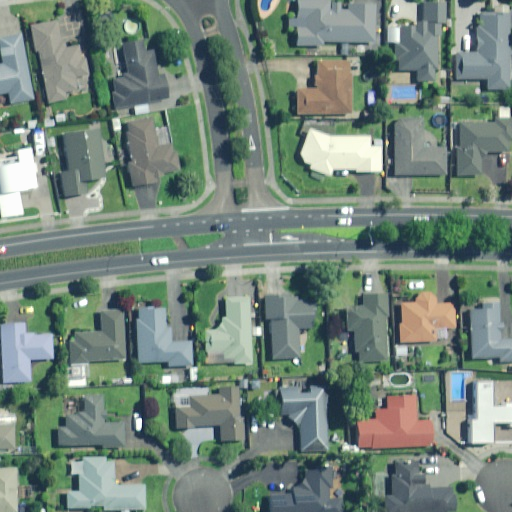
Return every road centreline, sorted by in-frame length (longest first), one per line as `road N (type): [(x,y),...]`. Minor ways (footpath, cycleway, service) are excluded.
road 1 (secondary): [(248,225),(511,218)]
road 2 (secondary): [(511,247),(250,250)]
road 3 (secondary): [(250,250),(0,278)]
road 4 (secondary): [(0,252),(248,225)]
road 5 (residential): [(248,225),(228,211),(213,94),(183,0)]
road 6 (residential): [(213,0),(248,101),(265,208),(248,225)]
